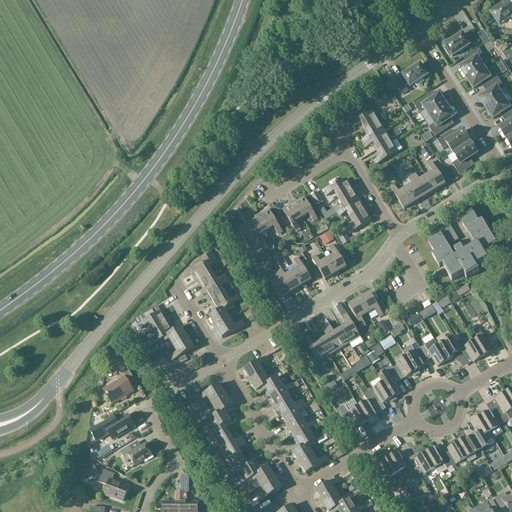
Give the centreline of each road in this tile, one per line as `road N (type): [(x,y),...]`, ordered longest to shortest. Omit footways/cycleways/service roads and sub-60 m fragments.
road 1 (secondary): [(43,399),(265,145),(414,30)]
road 2 (primary): [(0,311),(74,254),(148,176),(204,89),(242,0)]
road 3 (residential): [(221,362),(362,277),(398,240)]
road 4 (residential): [(145,511),(171,460),(148,406),(221,362)]
road 5 (residential): [(414,30),(496,157)]
road 6 (residential): [(298,491),(221,362)]
road 7 (residential): [(298,491),(417,422)]
road 8 (residential): [(398,240),(483,188),(511,199)]
